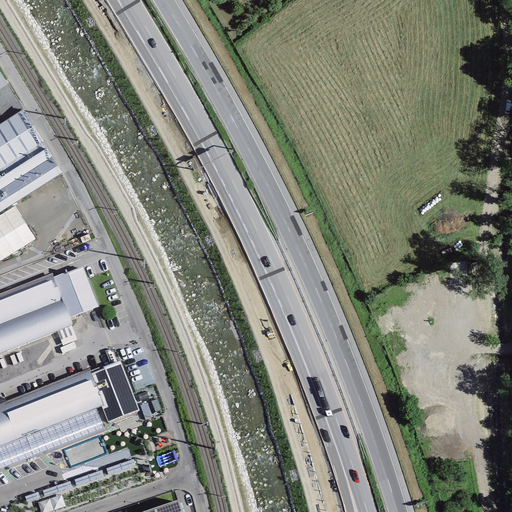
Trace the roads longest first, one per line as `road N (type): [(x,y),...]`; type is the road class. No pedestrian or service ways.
road 1 (unclassified): [(238,511),(174,311),(81,131),(1,0)]
road 2 (motorway): [(397,511),(302,258),(163,0)]
road 3 (unclassified): [(0,53),(85,203),(153,362),(190,476)]
road 4 (track): [(504,0),(507,84),(463,331),(466,344),(511,347)]
road 5 (motorway): [(128,0),(214,147),(290,303)]
road 6 (motorway): [(290,303),(366,511)]
road 7 (motorway): [(290,303),(345,511)]
road 8 (track): [(466,344),(486,511)]
